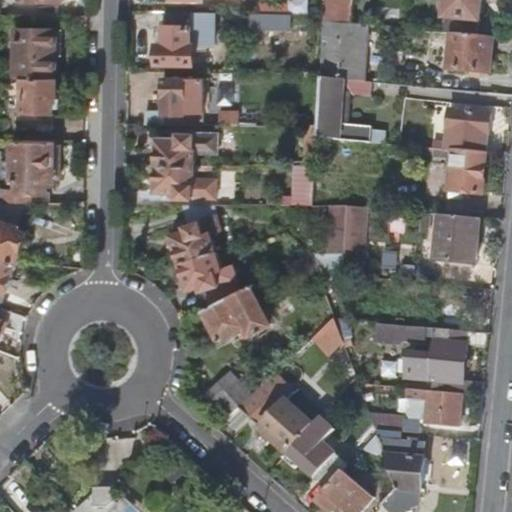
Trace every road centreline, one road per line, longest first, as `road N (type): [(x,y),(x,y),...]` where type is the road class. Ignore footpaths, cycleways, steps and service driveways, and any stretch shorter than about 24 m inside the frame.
road 1 (residential): [(108,0),(101,293)]
road 2 (residential): [(511,278),(487,511)]
road 3 (residential): [(143,395),(270,511)]
road 4 (residential): [(101,293),(73,299),(41,333),(42,379),(54,396)]
road 5 (residential): [(143,395),(159,355),(153,329),(141,311),(101,293)]
